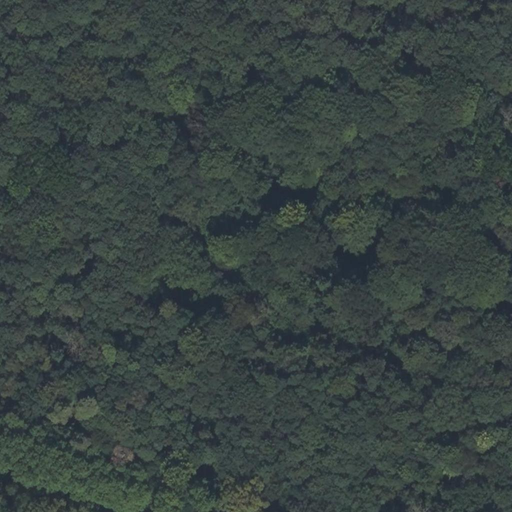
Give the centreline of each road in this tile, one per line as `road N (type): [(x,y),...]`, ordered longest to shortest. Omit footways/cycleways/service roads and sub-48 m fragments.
road 1 (unknown): [(0,263),(304,339),(511,402)]
road 2 (track): [(0,470),(134,511)]
